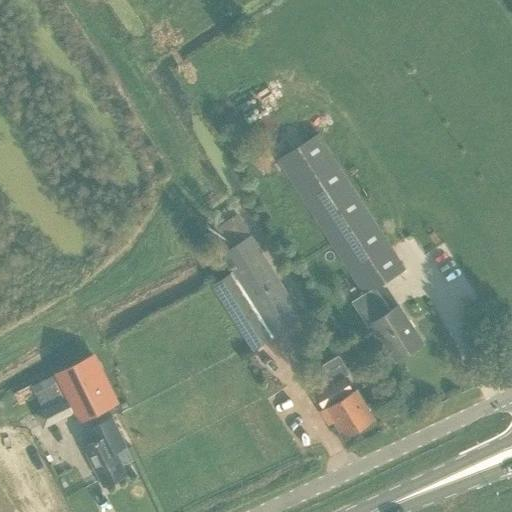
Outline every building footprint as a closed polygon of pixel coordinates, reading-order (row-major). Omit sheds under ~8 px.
[(283,129),(305,115),(297,101),(274,115),(283,129)] [(370,322),(395,361),(423,343),(399,305),(389,312),(374,289),(406,269),(318,133),(277,160),(364,295),(353,302),(367,324),(370,322)] [(252,234),(221,253),(233,272),(213,285),(253,350),(303,318),(271,267),(273,267),(252,234)] [(94,355),(58,373),(81,420),(116,402),(94,355)] [(325,406),(344,437),(374,418),(357,389),(353,391),(344,376),(314,394),(322,408),(325,406)] [(17,407),(36,397),(28,383),(10,392),(17,407)] [(67,397),(46,407),(37,412),(45,427),(75,413),(67,397)] [(114,417),(106,420),(89,429),(95,441),(84,446),(99,477),(122,466),(115,451),(127,446),(114,417)] [(69,511),(25,422),(16,427),(0,426),(0,505),(5,505),(5,511),(69,511)]
